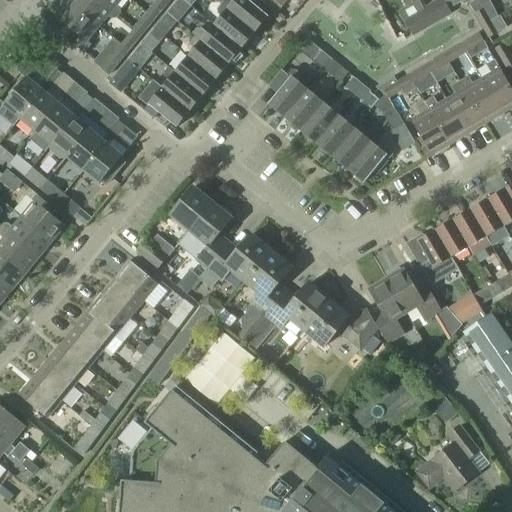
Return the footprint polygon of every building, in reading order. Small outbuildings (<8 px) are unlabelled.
[(99,0),(68,0),(68,1),(99,26),(108,16),(112,19),(117,19),(119,16),(99,0)] [(99,0),(119,16),(121,13),(120,9),(116,6),(120,0),(99,0)] [(158,0),(147,13),(154,19),(170,0),(158,0)] [(182,0),(178,0),(167,14),(177,22),(190,6),(182,0)] [(224,1),(221,5),(255,33),(269,17),(248,0),(235,0),(232,3),(229,0),(224,1)] [(272,0),(269,0),(265,6),(276,15),(282,8),(272,0)] [(68,1),(55,17),(79,37),(74,44),(84,53),(92,44),(87,41),(99,26),(68,1)] [(435,4),(424,11),(429,20),(440,13),(435,4)] [(222,16),(214,26),(242,49),(255,33),(221,5),(217,9),(218,14),(222,16)] [(484,9),(475,14),(482,26),(491,22),(484,9)] [(424,11),(404,23),(413,37),(433,26),(429,20),(424,11)] [(147,13),(121,45),(128,51),(154,19),(147,13)] [(491,22),(482,26),(489,38),(498,33),(491,22)] [(160,23),(154,29),(164,37),(170,31),(160,23)] [(195,32),(193,35),(195,36),(229,64),(242,49),(214,26),(206,36),(200,31),(195,32)] [(154,29),(149,36),(159,44),(164,37),(154,29)] [(471,39),(461,44),(466,53),(476,47),(484,43),(479,34),(471,39)] [(194,50),(188,57),(216,80),(229,64),(195,36),(190,42),(191,47),(194,50)] [(306,39),(298,49),(324,70),(332,60),(306,39)] [(461,44),(443,55),(448,63),(466,53),(461,44)] [(121,45),(102,68),(109,74),(128,51),(121,45)] [(504,45),(496,50),(503,62),(511,57),(504,45)] [(134,54),(128,61),(138,69),(143,62),(134,54)] [(443,55),(426,65),(431,74),(448,63),(443,55)] [(188,57),(175,73),(203,96),(216,80),(188,57)] [(511,57),(503,62),(510,74),(511,72),(511,57)] [(332,60),(324,70),(340,83),(348,73),(332,60)] [(128,61),(110,83),(120,91),(138,69),(128,61)] [(490,72),(481,77),(482,79),(502,114),(511,108),(511,90),(500,69),(495,61),(486,66),(490,72)] [(426,65),(409,76),(414,84),(417,90),(414,84),(431,74),(426,65)] [(169,80),(162,88),(190,112),(203,96),(175,73),(168,67),(164,72),(165,77),(169,80)] [(54,84),(62,74),(55,69),(47,79),(54,84)] [(290,78),(268,105),(284,118),(307,90),(298,83),(302,79),(301,75),(295,70),(291,70),(287,75),(290,78)] [(397,82),(396,83),(401,92),(414,84),(409,76),(397,82)] [(0,116),(2,114),(15,125),(20,118),(43,91),(40,88),(26,77),(5,102),(0,98),(0,116)] [(353,77),(345,87),(355,96),(364,86),(353,77)] [(467,77),(459,82),(464,90),(485,125),(502,114),(482,79),(472,85),(467,77)] [(59,104),(46,93),(54,84),(47,79),(40,88),(43,91),(20,118),(35,131),(59,104)] [(153,81),(139,97),(148,105),(158,113),(175,127),(176,128),(190,112),(162,88),(153,81)] [(455,95),(447,100),(467,135),(485,125),(464,90),(459,82),(450,87),(455,95)] [(364,86),(355,96),(362,101),(370,91),(364,86)] [(307,90),(284,118),(300,131),(328,97),(323,94),(318,94),(316,97),(307,90)] [(85,110),(93,100),(86,95),(78,104),(85,110)] [(328,97),(300,131),(316,144),(339,116),(330,109),(333,106),(332,101),(328,97)] [(432,98),(424,103),(429,111),(450,145),(467,135),(447,100),(437,106),(432,98)] [(420,116),(412,121),(421,137),(414,141),(419,150),(426,145),(429,150),(423,153),(427,159),(432,155),(450,145),(429,111),(424,103),(415,108),(420,116)] [(35,131),(29,139),(45,152),(51,144),(74,117),(71,114),(59,104),(35,131)] [(90,130),(78,119),(85,110),(78,104),(71,114),(74,117),(51,144),(52,145),(50,148),(51,150),(55,154),(59,158),(62,158),(64,156),(67,158),(90,130)] [(148,105),(143,111),(152,118),(153,119),(158,113),(148,105)] [(395,108),(383,115),(388,122),(399,116),(395,108)] [(339,116),(316,144),(331,157),(359,123),(354,119),(350,120),(347,123),(339,116)] [(399,116),(388,122),(392,129),(391,133),(402,151),(415,144),(399,116)] [(117,136),(125,127),(118,121),(110,131),(117,136)] [(359,123),(331,157),(347,170),(370,142),(362,135),(364,132),(364,127),(359,123)] [(106,143),(102,140),(90,130),(67,158),(82,171),(106,143)] [(106,143),(82,171),(100,184),(102,181),(106,185),(124,163),(120,159),(122,156),(109,145),(117,136),(110,131),(102,140),(106,143)] [(370,142),(347,170),(364,183),(386,156),(389,159),(392,155),(392,151),(386,146),(381,146),(379,149),(370,142)] [(473,143),(461,148),(468,163),(480,158),(473,143)] [(0,146),(0,164),(2,166),(6,161),(9,164),(14,157),(0,146)] [(266,151),(253,168),(265,176),(277,159),(266,151)] [(47,181),(32,168),(24,177),(40,190),(47,181)] [(63,194),(47,181),(40,190),(56,203),(63,194)] [(193,187),(170,214),(190,230),(212,202),(193,187)] [(511,199),(505,189),(488,199),(504,227),(511,222),(511,199)] [(33,201),(21,217),(51,242),(65,226),(49,213),(53,209),(32,191),(27,196),(33,201)] [(63,194),(56,203),(73,217),(80,208),(63,194)] [(488,199),(470,210),(490,245),(498,240),(494,233),(504,227),(488,199)] [(189,253),(208,268),(226,245),(217,237),(232,219),(231,218),(234,214),(224,206),(221,209),(212,202),(190,230),(201,239),(189,253)] [(470,210),(452,220),(469,248),(473,255),(490,245),(470,210)] [(3,224),(1,227),(38,258),(51,242),(21,217),(12,227),(8,223),(3,224)] [(452,220),(435,230),(451,259),(469,248),(452,220)] [(0,236),(3,239),(0,241),(0,252),(25,274),(38,258),(1,227),(0,227),(0,236)] [(435,230),(417,241),(429,261),(419,267),(430,286),(458,270),(457,268),(451,259),(435,230)] [(246,282),(271,251),(251,234),(237,251),(228,244),(226,245),(208,268),(208,269),(202,276),(213,285),(219,278),(222,280),(231,269),(246,282)] [(149,241),(139,253),(157,269),(168,256),(149,241)] [(259,310),(237,336),(245,343),(288,290),(286,292),(277,285),(291,267),(271,251),(246,282),(261,294),(252,305),(259,310)] [(0,279),(12,289),(25,274),(0,252),(0,279)] [(129,261),(115,278),(144,301),(158,284),(129,261)] [(404,269),(387,279),(407,314),(417,308),(426,321),(442,311),(428,287),(418,293),(404,269)] [(511,282),(508,275),(490,285),(497,296),(511,286),(511,282)] [(115,278),(102,295),(130,318),(144,301),(115,278)] [(0,304),(12,289),(0,279),(0,304)] [(387,279),(369,290),(384,314),(374,320),(388,343),(405,334),(396,320),(407,314),(387,279)] [(288,290),(245,343),(253,350),(259,343),(262,345),(277,326),(280,328),(289,317),(304,330),(330,299),(310,282),(297,298),(288,290)] [(490,285),(466,300),(475,316),(482,311),(479,306),(497,296),(490,285)] [(102,295),(88,311),(117,334),(130,318),(102,295)] [(207,297),(199,307),(200,308),(210,316),(215,319),(223,310),(207,297)] [(330,299),(304,330),(324,347),(337,331),(360,351),(378,329),(366,309),(355,315),(352,313),(342,305),(340,307),(330,299)] [(185,301),(170,322),(177,328),(193,307),(185,301)] [(200,308),(148,378),(158,386),(210,316),(200,308)] [(88,311),(75,328),(103,351),(105,348),(113,354),(123,341),(116,335),(117,334),(88,311)] [(511,345),(492,315),(466,333),(511,400),(511,345)] [(170,322),(157,339),(164,346),(168,341),(177,328),(170,322)] [(75,328),(61,345),(89,368),(103,351),(75,328)] [(157,339),(144,357),(152,363),(164,346),(157,339)] [(61,345),(47,361),(75,385),(89,368),(61,345)] [(144,357),(134,370),(142,376),(152,363),(144,357)] [(47,361),(34,378),(62,401),(75,385),(47,361)] [(34,378),(19,396),(47,419),(62,401),(34,378)] [(127,379),(118,391),(126,397),(135,385),(127,379)] [(118,391),(108,404),(116,410),(126,397),(118,391)] [(151,430),(132,452),(130,482),(121,481),(118,511),(394,511),(328,458),(318,470),(285,442),(265,467),(171,391),(144,424),(151,430)] [(433,404),(446,421),(457,414),(444,396),(433,404)] [(0,405),(0,436),(10,445),(25,427),(0,405)] [(101,413),(92,426),(100,432),(109,420),(101,413)] [(92,426),(74,451),(82,456),(100,432),(92,426)] [(454,443),(416,473),(429,489),(443,478),(454,492),(478,473),(468,459),(478,451),(459,427),(448,435),(454,443)] [(0,436),(0,457),(10,445),(0,436)] [(20,443),(15,449),(25,457),(30,451),(20,443)] [(15,449),(11,454),(21,463),(25,457),(15,449)]
